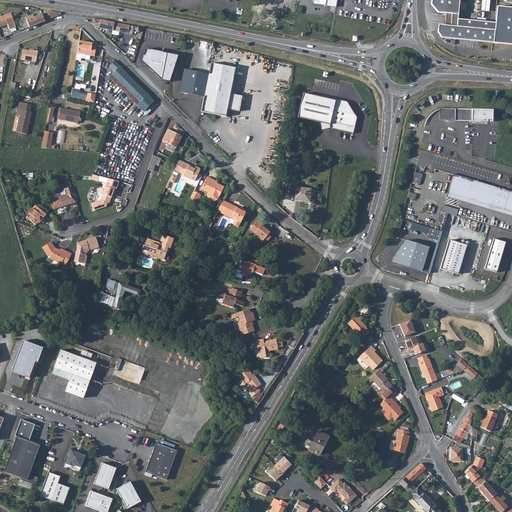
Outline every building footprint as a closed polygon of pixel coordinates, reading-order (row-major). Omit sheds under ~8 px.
[(432,0),(432,4),(435,6),(438,11),(447,12),(446,24),(440,23),(439,31),(443,36),(494,41),(495,29),(458,25),(460,8),(460,1),(460,0),(432,0)] [(466,1),(460,1),(460,8),(467,9),(468,3),(466,1)] [(26,20),(29,27),(60,14),(60,12),(48,10),(29,19),(26,20)] [(0,15),(0,38),(1,38),(0,35),(0,26),(7,24),(9,29),(15,27),(10,12),(0,15)] [(119,32),(128,33),(129,25),(112,22),(93,18),(92,23),(96,27),(112,30),(112,34),(118,35),(119,32)] [(75,59),(80,60),(80,57),(83,58),(84,57),(84,54),(93,56),(94,50),(90,50),(91,44),(91,43),(79,40),(75,59)] [(20,59),(35,62),(37,50),(31,49),(31,50),(22,48),(20,59)] [(173,63),(177,55),(144,48),(140,60),(160,80),(168,82),(170,74),(173,63)] [(109,66),(114,71),(119,66),(114,60),(109,66)] [(179,91),(203,96),(200,111),(225,116),(236,66),(214,61),(211,74),(184,69),(179,91)] [(112,73),(112,74),(120,82),(135,97),(139,90),(140,87),(129,76),(119,66),(114,71),(112,73)] [(135,97),(145,108),(153,100),(140,87),(139,90),(135,97)] [(87,92),(85,101),(94,103),(95,94),(87,92)] [(319,122),(328,124),(328,127),(353,133),(356,116),(347,100),(334,98),(334,99),(302,93),(296,117),(319,122)] [(29,125),(27,125),(30,112),(29,112),(30,111),(31,105),(20,102),(17,115),(20,116),(17,132),(27,134),(29,125)] [(58,119),(78,123),(81,111),(61,107),(58,119)] [(445,121),(472,121),(472,109),(445,109),(445,121)] [(472,109),(472,121),(492,121),(493,110),(472,109)] [(65,143),(66,131),(59,130),(58,142),(65,143)] [(162,140),(176,147),(181,136),(168,130),(162,140)] [(43,148),(56,149),(56,146),(53,145),(54,132),(46,131),(43,148)] [(289,155),(299,156),(300,144),(290,143),(289,155)] [(147,169),(152,171),(157,157),(152,155),(147,169)] [(184,162),(179,160),(175,169),(180,172),(184,162)] [(179,173),(184,175),(183,176),(195,182),(200,172),(200,170),(200,169),(199,169),(196,167),(195,169),(189,166),(190,165),(184,162),(180,172),(179,173)] [(420,184),(423,174),(416,172),(413,182),(420,184)] [(177,176),(173,174),(169,181),(174,183),(177,176)] [(464,187),(466,178),(453,174),(446,196),(467,203),(471,189),(464,187)] [(91,204),(94,211),(106,207),(107,204),(109,204),(112,194),(114,195),(119,181),(113,180),(108,178),(103,190),(101,190),(99,194),(102,195),(100,201),(94,204),(91,204)] [(209,199),(215,202),(218,201),(225,188),(211,181),(212,180),(208,178),(202,190),(209,193),(208,195),(209,199)] [(511,216),(511,191),(504,189),(503,191),(499,190),(500,188),(466,178),(464,187),(471,189),(467,203),(511,216)] [(70,187),(64,189),(66,195),(49,200),(52,209),(69,204),(68,203),(74,201),(70,187)] [(295,200),(310,202),(311,189),(297,187),(295,200)] [(191,199),(196,202),(199,194),(195,192),(191,199)] [(219,210),(224,213),(229,203),(224,200),(219,210)] [(229,203),(224,213),(237,219),(234,224),(239,227),(248,210),(242,208),(241,210),(238,208),(238,207),(229,203)] [(443,205),(441,212),(447,213),(456,216),(458,210),(443,205)] [(31,209),(29,209),(28,211),(28,213),(30,215),(27,217),(27,220),(34,225),(38,220),(38,218),(39,215),(42,218),(45,214),(36,207),(33,210),(31,209)] [(263,225),(258,220),(250,229),(260,236),(258,238),(263,242),(265,239),(268,241),(271,237),(269,235),(271,231),(267,228),(266,229),(262,226),(263,225)] [(73,261),(83,263),(84,258),(84,254),(88,250),(98,248),(94,237),(87,239),(87,241),(77,244),(73,261)] [(142,248),(149,250),(148,253),(149,253),(156,255),(156,256),(164,259),(168,247),(162,245),(162,246),(159,245),(159,243),(147,238),(145,245),(144,244),(142,248)] [(493,239),(484,269),(496,272),(505,242),(493,239)] [(423,271),(430,247),(406,240),(393,258),(392,262),(423,271)] [(449,240),(440,269),(458,274),(467,245),(449,240)] [(42,248),(47,257),(49,258),(50,260),(53,262),(55,260),(56,259),(60,261),(62,264),(65,265),(71,254),(64,250),(60,251),(60,253),(58,252),(57,249),(54,248),(50,242),(42,248)] [(238,269),(242,271),(240,274),(247,277),(248,273),(252,275),(253,271),(263,275),(265,268),(242,259),(238,269)] [(105,286),(112,288),(114,280),(107,277),(105,286)] [(213,281),(206,278),(202,287),(210,290),(213,281)] [(139,290),(118,281),(114,299),(119,301),(123,289),(137,295),(139,290)] [(217,295),(224,297),(222,302),(233,307),(236,299),(239,300),(242,291),(232,287),(229,296),(225,294),(225,293),(219,290),(217,295)] [(231,315),(232,319),(239,316),(250,313),(249,309),(231,315)] [(239,316),(240,320),(239,324),(242,335),(254,331),(252,321),(255,320),(252,312),(250,313),(239,316)] [(347,322),(362,338),(369,331),(358,319),(360,317),(357,313),(347,322)] [(410,319),(400,324),(405,336),(415,332),(410,319)] [(405,340),(408,349),(418,344),(415,336),(405,340)] [(251,347),(252,349),(253,349),(256,349),(257,355),(259,355),(259,358),(262,359),(266,359),(265,354),(269,353),(269,351),(278,350),(277,348),(282,347),(282,342),(277,343),(276,340),(267,342),(267,344),(264,344),(264,343),(263,340),(256,341),(257,345),(257,346),(251,347)] [(18,354),(12,371),(25,376),(31,359),(37,361),(42,348),(23,341),(18,354)] [(408,349),(407,349),(408,353),(414,351),(416,355),(426,351),(422,343),(418,344),(408,349)] [(360,355),(363,359),(362,360),(368,366),(369,365),(373,369),(382,360),(378,356),(377,357),(373,353),(375,350),(371,345),(360,355)] [(74,347),(72,354),(96,363),(98,356),(74,347)] [(60,349),(51,373),(69,379),(64,391),(83,398),(96,363),(72,354),(60,349)] [(418,359),(420,362),(419,363),(422,372),(424,371),(428,383),(437,379),(429,359),(427,355),(418,359)] [(457,364),(464,371),(471,368),(462,359),(457,364)] [(381,367),(383,370),(390,364),(387,361),(381,367)] [(369,379),(371,381),(372,380),(381,389),(379,395),(384,400),(389,395),(395,390),(386,380),(387,379),(381,372),(383,370),(381,367),(369,379)] [(464,371),(474,380),(478,374),(471,368),(464,371)] [(252,375),(248,370),(238,377),(241,380),(237,383),(241,388),(247,383),(250,388),(248,390),(251,393),(256,389),(261,385),(255,377),(254,378),(252,375)] [(311,388),(315,393),(322,387),(318,382),(311,388)] [(315,393),(319,397),(326,391),(322,387),(315,393)] [(428,394),(430,401),(428,401),(432,412),(442,409),(439,398),(444,396),(441,388),(428,394)] [(251,393),(249,394),(252,398),(259,393),(256,389),(251,393)] [(453,394),(452,398),(462,405),(464,401),(453,394)] [(383,408),(395,420),(402,412),(394,403),(395,402),(389,395),(384,400),(388,404),(383,408)] [(485,416),(480,427),(490,431),(491,429),(494,421),(497,414),(488,410),(487,411),(485,416)] [(456,434),(460,437),(463,438),(465,434),(467,435),(468,433),(467,432),(470,426),(472,416),(470,415),(471,413),(470,412),(456,434)] [(16,436),(28,441),(34,425),(20,420),(15,436),(16,436)] [(392,450),(403,453),(405,444),(407,444),(409,436),(407,436),(408,432),(397,429),(396,433),(397,433),(394,444),(393,444),(392,450)] [(308,449),(318,454),(322,446),(320,445),(326,435),(317,431),(308,449)] [(480,443),(485,445),(489,435),(484,433),(480,443)] [(16,436),(3,471),(26,480),(28,474),(39,445),(28,441),(16,436)] [(177,451),(156,443),(145,472),(166,480),(177,451)] [(451,461),(461,461),(461,449),(452,449),(451,461)] [(75,452),(70,450),(65,463),(66,464),(71,466),(72,465),(73,465),(76,466),(74,470),(79,472),(84,456),(79,454),(75,452)] [(274,461),(276,464),(283,458),(280,455),(274,461)] [(470,478),(477,471),(481,469),(482,468),(485,460),(477,456),(473,465),(465,472),(470,478)] [(115,468),(101,463),(93,484),(107,490),(115,468)] [(399,483),(402,486),(410,494),(410,495),(425,511),(439,511),(417,489),(419,487),(416,485),(414,487),(410,483),(425,469),(420,464),(399,483)] [(275,466),(267,473),(275,481),(282,474),(275,466)] [(470,478),(471,479),(470,480),(473,483),(473,482),(481,476),(477,471),(470,478)] [(59,476),(48,472),(39,496),(62,505),(69,488),(57,483),(59,476)] [(37,477),(28,474),(26,480),(35,483),(37,477)] [(473,482),(478,488),(485,482),(481,476),(473,482)] [(11,477),(10,484),(17,485),(19,478),(11,477)] [(327,485),(320,478),(314,483),(321,490),(327,485)] [(339,481),(330,488),(334,493),(336,493),(337,491),(345,500),(344,501),(344,502),(347,505),(348,505),(357,498),(357,496),(345,484),(344,485),(340,481),(339,481)] [(478,488),(489,501),(497,494),(498,494),(497,493),(487,481),(485,482),(478,488)] [(129,482),(115,489),(126,509),(140,502),(129,482)] [(260,483),(256,492),(265,497),(270,488),(260,483)] [(106,511),(111,499),(90,491),(84,506),(100,511),(106,511)] [(489,501),(500,511),(502,511),(508,506),(504,501),(502,500),(505,497),(504,495),(501,498),(497,494),(489,501)] [(271,511),(281,511),(283,510),(284,511),(288,503),(280,500),(279,501),(274,498),(270,505),(272,506),(274,507),(271,511)] [(299,500),(295,508),(300,510),(298,511),(307,511),(310,506),(299,500)] [(511,511),(511,503),(508,506),(502,511),(511,511)]
